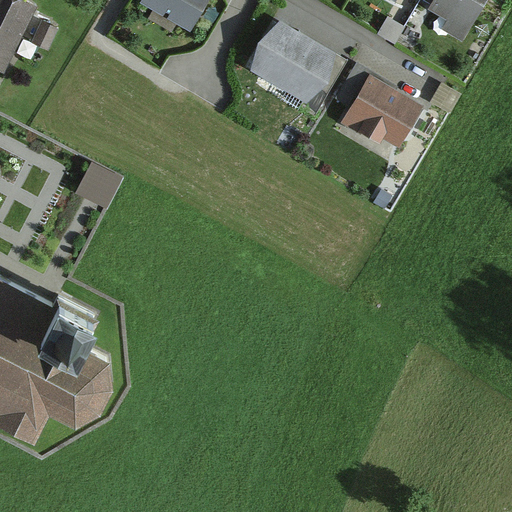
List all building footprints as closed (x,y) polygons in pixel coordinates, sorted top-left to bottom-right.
[(0,0),(0,69),(30,7),(14,0),(0,0)] [(149,0),(148,3),(194,27),(208,0),(149,0)] [(489,0),(436,0),(431,9),(473,31),(489,0)] [(335,57),(279,23),(250,71),(306,105),(335,57)] [(423,107),(367,75),(341,121),(396,153),(423,107)] [(0,267),(0,404),(1,405),(0,408),(0,411),(40,433),(56,405),(81,419),(105,405),(118,379),(116,353),(89,339),(106,309),(61,285),(54,297),(0,267)]
